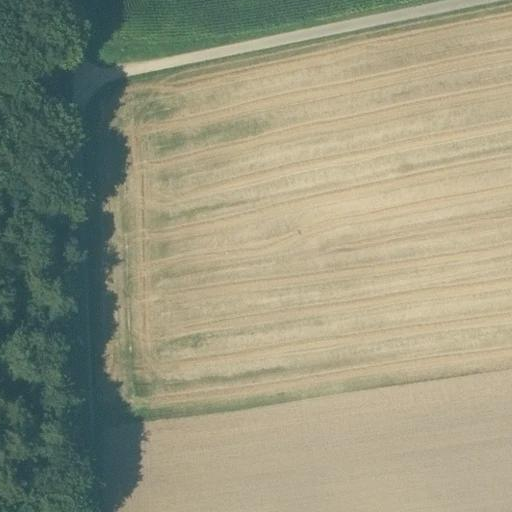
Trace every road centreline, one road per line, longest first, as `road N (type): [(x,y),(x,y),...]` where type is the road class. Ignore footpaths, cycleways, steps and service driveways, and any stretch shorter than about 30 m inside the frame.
road 1 (track): [(85,74),(77,144),(93,511)]
road 2 (track): [(85,74),(479,0)]
